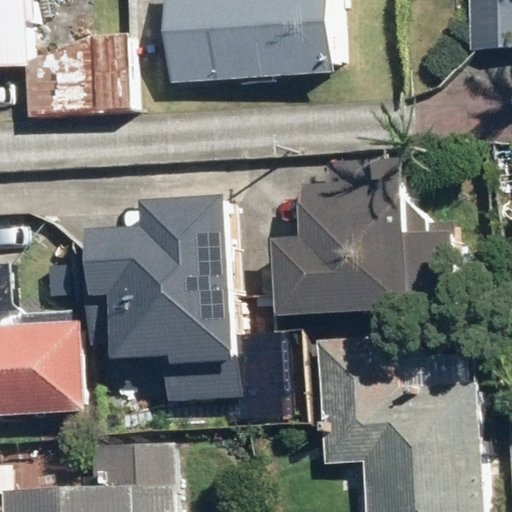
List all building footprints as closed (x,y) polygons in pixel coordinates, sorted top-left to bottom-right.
[(0,0),(0,83),(37,83),(37,64),(36,44),(35,0),(0,0)] [(172,0),(174,89),(343,86),(341,0),(172,0)] [(511,0),(473,0),(473,56),(511,55),(511,0)] [(306,236),(284,235),(282,320),(415,324),(420,168),(330,165),(329,188),(308,188),(306,236)] [(156,241),(98,240),(96,307),(125,308),(123,365),(239,369),(244,207),(157,204),(156,241)] [(0,420),(92,421),(92,327),(0,326),(0,420)] [(494,511),(498,410),(408,407),(410,355),(337,353),(333,460),(382,462),(380,511),(494,511)] [(105,503),(13,503),(12,511),(193,511),(194,447),(105,447),(105,503)]
